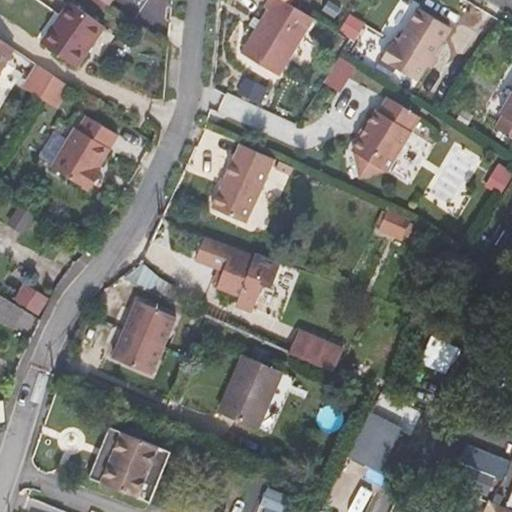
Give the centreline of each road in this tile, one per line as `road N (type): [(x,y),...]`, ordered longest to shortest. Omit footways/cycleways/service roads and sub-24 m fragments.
road 1 (residential): [(0,468),(54,313),(128,227),(180,113),(192,0)]
road 2 (unknown): [(375,511),(392,474),(452,400),(487,389),(511,393)]
road 3 (unknown): [(45,338),(191,403)]
road 4 (unknown): [(6,451),(135,511)]
